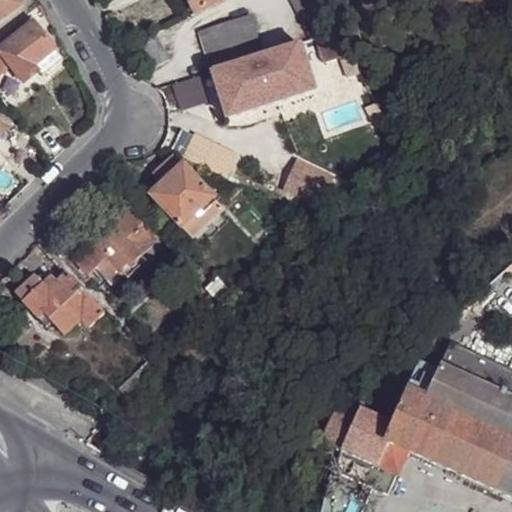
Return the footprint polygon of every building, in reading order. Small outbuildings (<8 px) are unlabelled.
[(0,0),(0,20),(20,6),(15,0),(0,0)] [(186,0),(195,16),(224,0),(186,0)] [(291,0),(313,42),(338,33),(321,0),(291,0)] [(199,34),(213,73),(264,57),(251,18),(199,34)] [(31,27),(24,19),(0,38),(0,76),(10,68),(23,85),(39,74),(42,77),(61,61),(33,26),(31,27)] [(157,36),(133,48),(146,73),(169,61),(157,36)] [(264,57),(213,73),(227,120),(314,93),(299,46),(264,57)] [(156,177),(165,184),(180,171),(171,162),(156,177)] [(181,229),(174,235),(185,246),(222,210),(212,200),(182,169),(180,171),(165,184),(151,198),(181,229)] [(95,248),(93,246),(75,262),(90,278),(97,271),(112,287),(123,276),(126,280),(160,249),(120,205),(104,221),(106,224),(113,232),(95,248)] [(313,224),(307,221),(282,242),(288,249),(313,224)] [(89,241),(93,246),(95,248),(113,232),(106,224),(89,241)] [(224,272),(216,280),(229,294),(231,292),(238,286),(224,272)] [(104,317),(66,276),(59,283),(49,292),(43,287),(23,305),(39,321),(44,316),(52,325),(64,338),(81,322),(89,331),(104,317)] [(238,286),(231,292),(236,298),(254,282),(249,276),(238,286)] [(49,292),(59,283),(54,277),(43,287),(49,292)] [(16,298),(23,305),(43,287),(36,278),(16,298)] [(229,294),(216,280),(205,290),(210,295),(223,310),(235,300),(229,294)] [(223,310),(210,295),(201,304),(215,318),(223,310)] [(46,330),(52,325),(44,316),(39,321),(46,330)] [(440,365),(438,369),(447,374),(459,349),(450,345),(440,365)] [(511,372),(459,349),(447,374),(438,369),(437,372),(423,365),(408,393),(394,424),(364,409),(355,427),(333,414),(320,442),(397,479),(409,454),(511,502),(511,372)] [(118,392),(128,402),(130,400),(157,374),(148,364),(118,392)]
